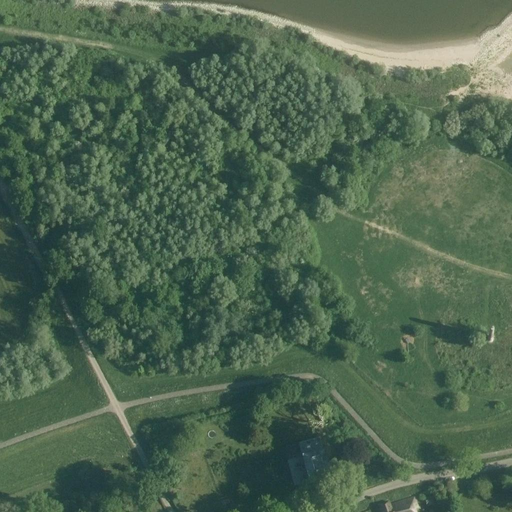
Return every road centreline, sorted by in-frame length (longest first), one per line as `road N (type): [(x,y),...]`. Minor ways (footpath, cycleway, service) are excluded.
road 1 (track): [(67,313),(76,313),(113,368),(131,379),(243,370),(297,349),(322,349),(408,426),(447,432),(511,416)]
road 2 (unclassified): [(511,463),(407,484),(333,511)]
road 3 (track): [(0,186),(62,304)]
